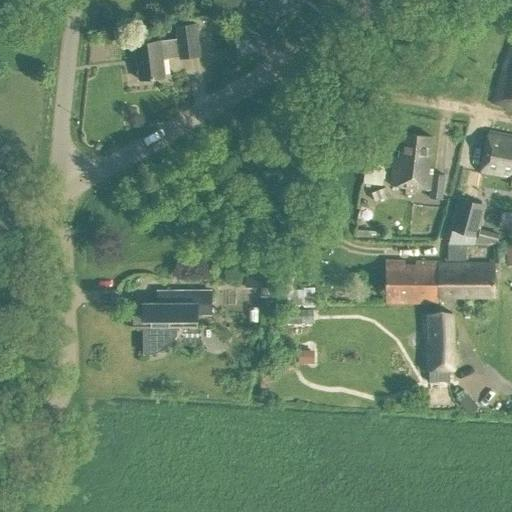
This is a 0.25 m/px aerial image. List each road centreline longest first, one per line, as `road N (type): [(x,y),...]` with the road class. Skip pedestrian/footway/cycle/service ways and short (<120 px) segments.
road 1 (residential): [(0,442),(31,431),(61,387),(55,194)]
road 2 (track): [(268,73),(511,119)]
road 3 (residential): [(268,73),(55,194)]
road 4 (residential): [(55,194),(73,0)]
road 5 (residential): [(268,73),(390,0)]
